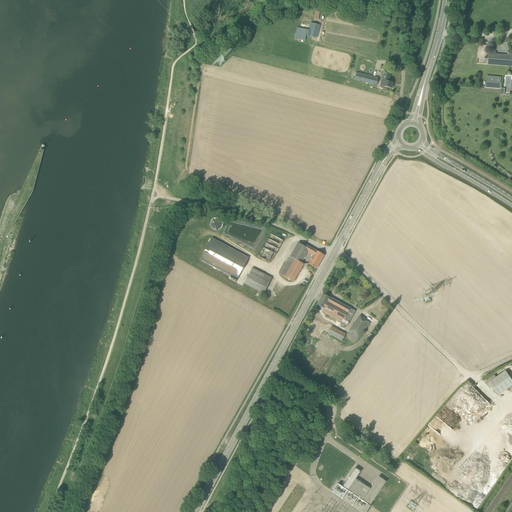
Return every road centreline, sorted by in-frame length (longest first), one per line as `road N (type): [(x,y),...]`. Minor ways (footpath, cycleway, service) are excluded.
road 1 (secondary): [(195,511),(334,252)]
road 2 (unclassified): [(511,357),(474,375),(463,371),(334,252)]
road 3 (track): [(153,192),(295,234)]
road 4 (secondary): [(334,252),(399,142)]
road 5 (secondary): [(414,123),(446,0)]
